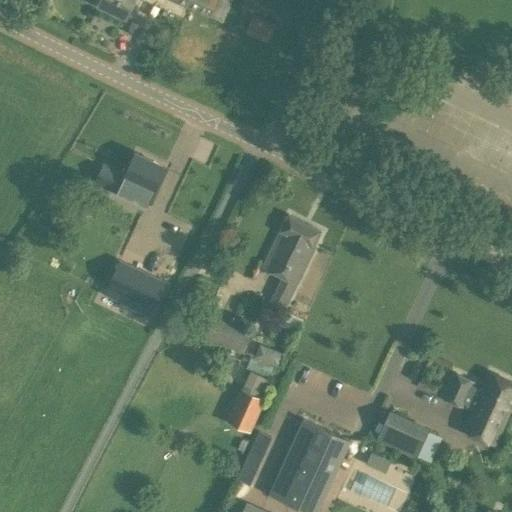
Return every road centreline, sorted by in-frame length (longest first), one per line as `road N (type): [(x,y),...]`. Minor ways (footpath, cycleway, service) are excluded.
road 1 (unclassified): [(65,511),(255,143)]
road 2 (tertiary): [(255,143),(0,18)]
road 3 (tertiary): [(511,262),(255,143)]
road 4 (unclassified): [(255,143),(320,45),(333,0)]
